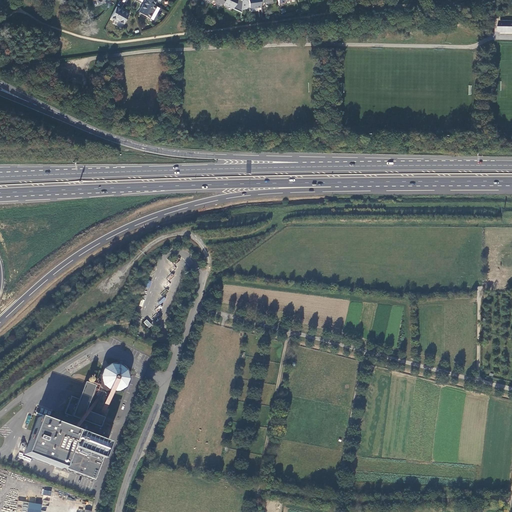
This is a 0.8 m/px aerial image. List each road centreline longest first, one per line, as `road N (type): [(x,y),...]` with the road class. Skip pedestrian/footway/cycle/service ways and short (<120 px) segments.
road 1 (trunk): [(0,320),(82,251),(148,217),(224,196),(348,181)]
road 2 (trunk): [(0,192),(348,181)]
road 3 (track): [(511,389),(203,307)]
road 4 (track): [(199,241),(234,239),(304,214),(511,214)]
road 5 (trunk): [(310,166),(2,176)]
road 6 (trunk): [(310,166),(162,152),(59,116)]
road 7 (track): [(256,490),(336,503),(511,498)]
road 8 (trunk): [(511,165),(310,166)]
road 9 (track): [(252,511),(288,332)]
road 10 (unclassified): [(177,350),(118,511)]
road 11 (trunk): [(348,181),(511,181)]
road 12 (track): [(335,511),(370,353)]
